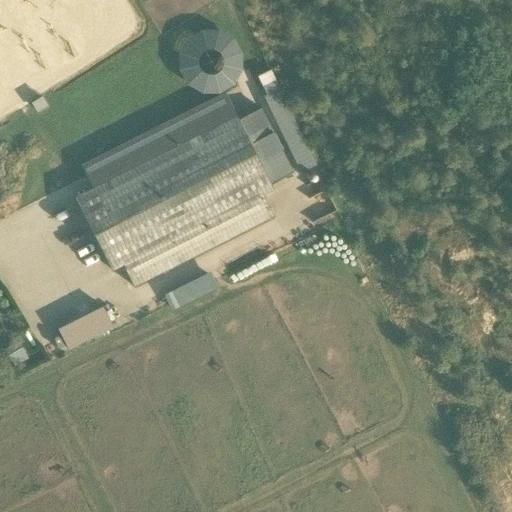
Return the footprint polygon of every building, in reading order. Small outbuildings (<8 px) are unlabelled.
[(272,68),(256,74),(296,170),(311,164),(272,68)] [(271,184),(238,119),(236,115),(75,197),(111,269),(122,264),(133,286),(273,215),(262,194),(273,188),(271,184)] [(171,310),(217,287),(209,271),(163,293),(171,310)] [(102,305),(56,327),(67,349),(112,328),(102,305)] [(19,341),(5,349),(12,362),(26,353),(19,341)]
